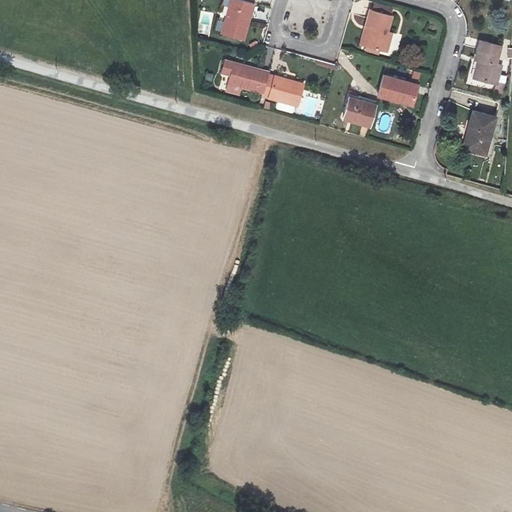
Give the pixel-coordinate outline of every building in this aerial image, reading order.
[(244,37),(254,2),(248,0),(231,0),(222,31),(244,37)] [(370,9),(365,25),(369,26),(364,45),(386,51),(392,32),(387,30),(391,15),(370,9)] [(210,35),(212,12),(200,11),(198,34),(210,35)] [(369,26),(365,25),(360,44),(364,45),(369,26)] [(475,59),(478,60),(481,61),(476,78),(496,84),(506,49),(481,41),(475,59)] [(481,61),(478,60),(473,77),(476,78),(481,61)] [(230,82),(263,91),(268,73),(269,71),(236,62),(230,82)] [(409,81),(417,83),(420,72),(414,70),(409,81)] [(268,73),(263,91),(262,94),(297,104),(303,83),(268,73)] [(417,83),(409,81),(383,73),(377,94),(411,103),(417,83)] [(342,117),(369,125),(375,103),(348,95),(342,117)] [(472,111),(467,130),(471,132),(465,149),(483,155),(494,117),(472,111)] [(461,148),(465,149),(471,132),(467,130),(461,148)]
